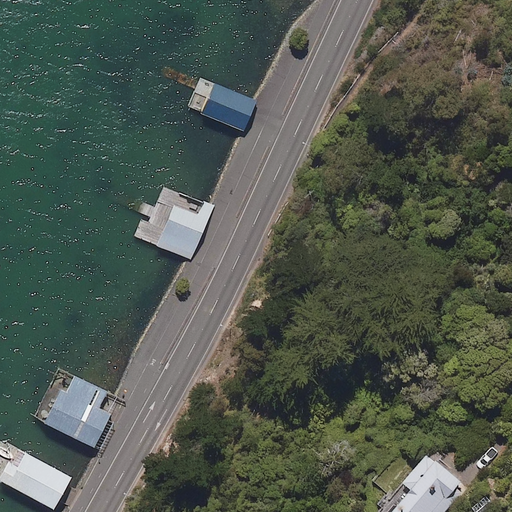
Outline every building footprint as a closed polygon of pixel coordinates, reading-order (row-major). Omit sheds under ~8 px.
[(245,131),(258,100),(201,77),(188,108),(245,131)] [(214,207),(164,186),(150,220),(143,217),(135,236),(193,259),(214,207)] [(111,394),(76,377),(69,391),(62,387),(44,422),(97,448),(113,415),(103,410),(111,394)] [(56,510),(73,478),(28,453),(20,467),(11,462),(1,480),(56,510)] [(442,511),(464,485),(428,455),(404,484),(412,491),(402,504),(395,511),(442,511)] [(490,492),(472,508),(475,511),(488,511),(499,502),(490,492)]
